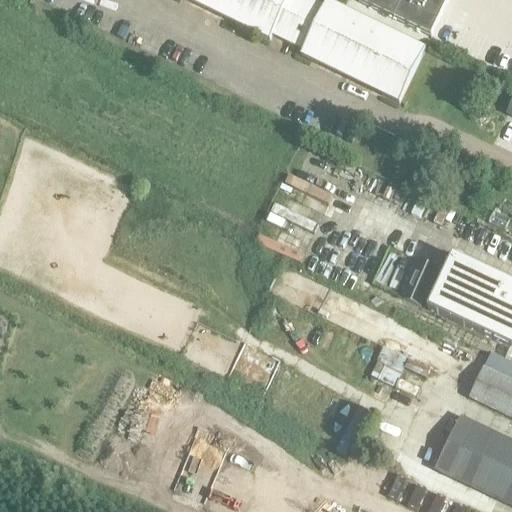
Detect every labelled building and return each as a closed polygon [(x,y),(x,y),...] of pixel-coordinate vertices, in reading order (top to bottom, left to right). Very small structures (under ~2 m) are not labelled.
[(184,0),(270,42),(273,37),(304,52),(301,57),(400,105),(426,51),(328,3),(325,8),(307,0),(184,0)] [(431,39),(449,1),(447,0),(359,0),(358,4),(431,39)] [(511,284),(453,256),(427,311),(511,351),(511,284)] [(421,310),(438,272),(418,263),(401,301),(421,310)] [(511,421),(511,385),(484,372),(470,401),(511,421)] [(447,448),(435,473),(487,498),(511,509),(511,446),(460,421),(447,448)] [(234,469),(238,460),(227,456),(223,464),(234,469)]
